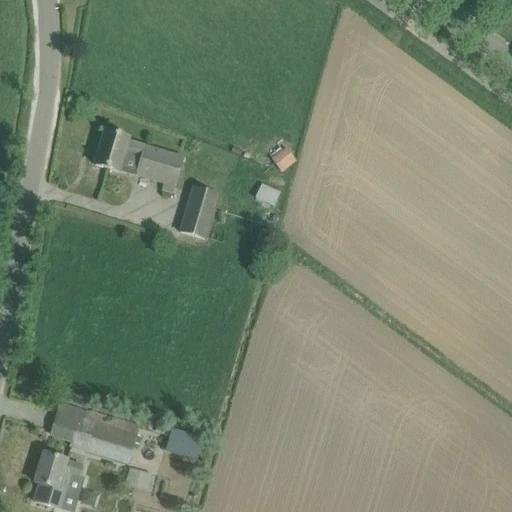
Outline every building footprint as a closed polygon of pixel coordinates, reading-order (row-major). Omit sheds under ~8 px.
[(104,133),(94,166),(118,173),(119,171),(173,188),(182,159),(127,143),(128,141),(104,133)] [(286,149),(271,160),(280,172),(295,162),(286,149)] [(254,200),(255,200),(273,208),(280,194),(261,185),(254,200)] [(205,241),(218,197),(193,189),(180,234),(205,241)] [(71,447),(90,453),(128,464),(136,438),(79,421),(71,447)] [(66,462),(63,461),(43,455),(35,484),(40,486),(34,502),(61,511),(72,477),(78,479),(82,467),(66,463),(66,462)]
